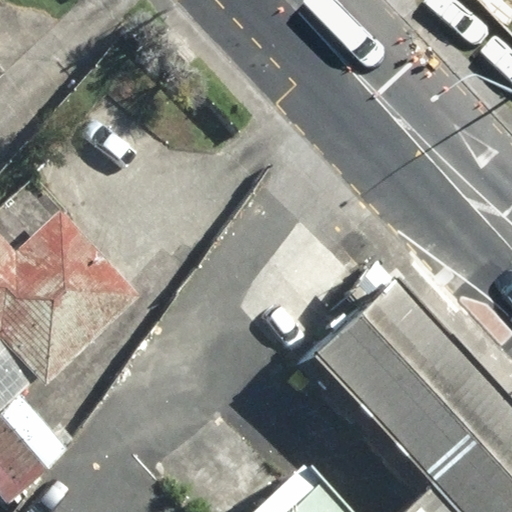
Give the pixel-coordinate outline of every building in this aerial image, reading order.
[(0,53),(0,84),(16,71),(0,53)] [(0,504),(2,507),(41,471),(63,451),(17,402),(138,291),(57,202),(11,244),(0,231),(0,504)] [(511,511),(511,416),(388,282),(305,356),(425,491),(445,511),(511,511)] [(334,511),(298,471),(251,511),(334,511)] [(445,511),(425,491),(402,511),(445,511)]
